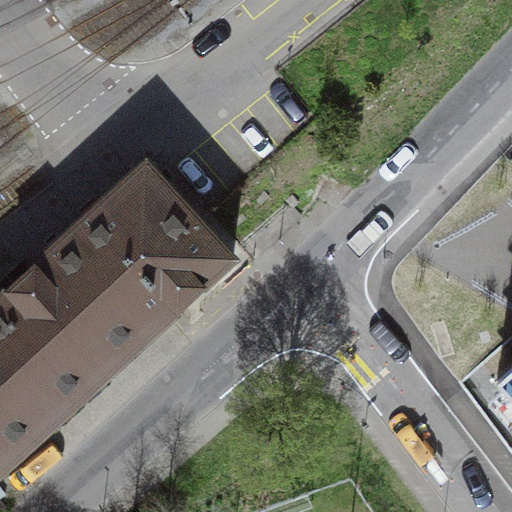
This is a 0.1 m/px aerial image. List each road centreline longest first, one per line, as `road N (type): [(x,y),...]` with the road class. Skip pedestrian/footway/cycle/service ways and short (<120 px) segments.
road 1 (residential): [(47,511),(303,290)]
road 2 (tertiary): [(303,290),(511,69)]
road 3 (tertiary): [(487,511),(366,353),(303,290)]
